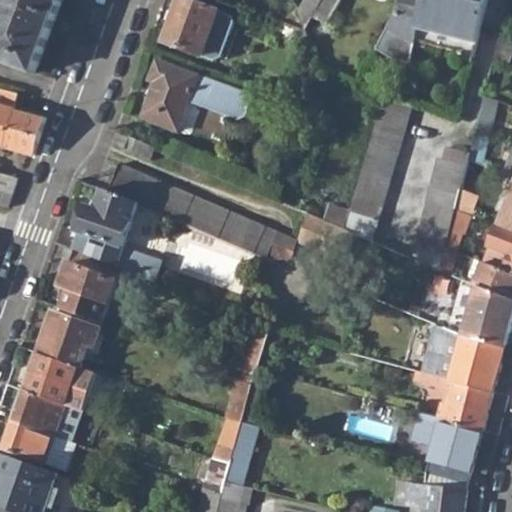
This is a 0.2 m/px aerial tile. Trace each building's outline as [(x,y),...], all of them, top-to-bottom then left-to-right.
[(0,0),(0,60),(36,73),(63,0),(0,0)] [(218,11),(191,0),(190,0),(180,0),(166,41),(203,55),(205,49),(217,15),(218,11)] [(306,0),(301,10),(309,29),(315,17),(323,0),(306,0)] [(343,0),(323,0),(315,17),(330,26),(344,0),(343,0)] [(489,0),(404,0),(373,57),(389,66),(408,72),(416,38),(476,54),(489,0)] [(217,15),(205,49),(203,55),(213,58),(222,55),(233,23),(230,15),(218,11),(217,15)] [(497,53),(511,59),(511,32),(503,29),(497,53)] [(255,95),(160,61),(153,80),(161,83),(154,101),(150,100),(144,117),(181,131),(192,101),(241,119),(248,115),(255,95)] [(0,143),(7,145),(19,108),(15,106),(20,92),(0,85),(0,143)] [(478,129),(491,135),(501,98),(487,92),(478,129)] [(352,234),(371,241),(416,103),(388,93),(343,230),(352,234)] [(7,145),(35,155),(47,118),(19,108),(7,145)] [(124,150),(151,162),(157,148),(130,137),(124,150)] [(411,257),(443,270),(448,246),(458,207),(471,157),(473,150),(448,144),(445,158),(437,156),(411,257)] [(140,206),(288,268),(299,241),(120,165),(110,193),(140,206)] [(0,203),(9,206),(19,177),(0,170),(0,203)] [(124,247),(140,206),(110,193),(105,191),(98,210),(89,207),(80,232),(124,247)] [(511,201),(502,225),(510,229),(511,229),(511,201)] [(448,246),(460,251),(470,212),(458,207),(448,246)] [(300,238),(343,256),(352,234),(343,230),(309,216),(300,238)] [(511,229),(510,229),(497,262),(511,268),(511,229)] [(61,308),(103,322),(109,305),(118,309),(120,303),(111,300),(122,269),(74,250),(61,284),(69,287),(61,308)] [(139,251),(132,267),(159,278),(166,262),(139,251)] [(468,281),(476,284),(484,262),(476,258),(468,281)] [(511,273),(484,262),(476,284),(481,286),(511,298),(511,273)] [(511,298),(481,286),(473,311),(467,332),(508,347),(511,331),(511,298)] [(465,331),(467,332),(473,311),(457,305),(451,326),(465,331)] [(79,367),(81,367),(89,344),(95,346),(101,328),(51,311),(37,353),(41,354),(79,367)] [(238,366),(258,373),(260,367),(270,329),(251,321),(238,366)] [(457,382),(496,393),(508,347),(467,332),(465,331),(452,380),(457,382)] [(82,409),(96,372),(81,367),(79,367),(41,354),(35,373),(30,372),(24,390),(65,404),(66,404),(77,407),(82,409)] [(245,420),(255,422),(270,370),(260,367),(258,373),(256,380),(251,397),(245,420)] [(242,376),(238,393),(251,397),(256,380),(242,376)] [(446,420),(485,431),(496,393),(457,382),(446,420)] [(13,422),(54,436),(65,404),(24,390),(13,422)] [(245,420),(251,397),(238,393),(231,416),(245,420)] [(66,404),(65,404),(54,436),(65,439),(77,407),(66,404)] [(431,460),(474,472),(485,431),(446,420),(421,413),(414,440),(435,446),(431,460)] [(232,468),(248,472),(261,424),(255,422),(245,420),(232,468)] [(3,450),(44,464),(54,436),(13,422),(3,450)] [(65,439),(54,436),(44,464),(55,467),(65,439)] [(0,455),(0,506),(17,511),(45,511),(59,474),(0,455)] [(424,511),(468,511),(472,492),(471,483),(430,472),(428,486),(413,484),(411,502),(425,504),(424,511)] [(246,511),(248,504),(250,505),(254,489),(228,484),(221,511),(246,511)]
